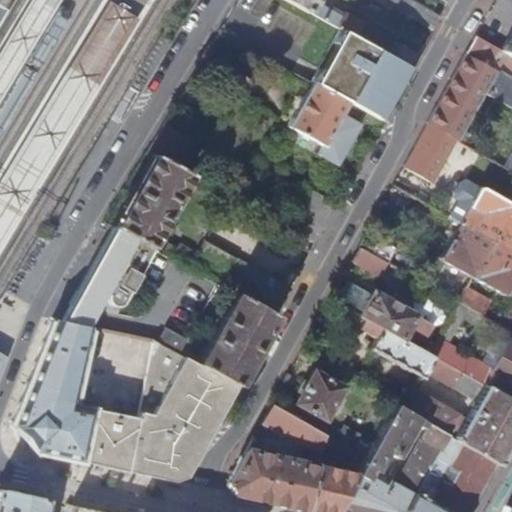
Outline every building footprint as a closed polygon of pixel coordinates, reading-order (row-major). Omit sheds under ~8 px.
[(138,17),(110,0),(109,0),(0,184),(0,249),(123,42),(132,27),(138,17)] [(0,104),(63,0),(29,0),(0,50),(0,104)] [(314,4),(316,0),(285,0),(345,33),(352,37),(360,23),(344,14),(341,18),(314,4)] [(405,15),(433,30),(441,16),(413,1),(411,0),(395,0),(394,5),(407,12),(405,15)] [(413,0),(413,1),(441,16),(449,0),(413,0)] [(511,29),(499,53),(511,59),(511,29)] [(357,109),(378,120),(385,108),(390,107),(390,106),(402,85),(401,81),(408,68),(394,60),(361,42),(352,37),(345,33),(339,44),(334,45),(321,68),(323,73),(316,85),(346,102),(355,107),(357,109)] [(511,59),(499,53),(473,38),(466,51),(468,60),(495,75),(484,95),(511,110),(511,59)] [(402,46),(394,60),(408,68),(411,69),(419,55),(402,46)] [(466,51),(425,125),(448,138),(475,90),(484,95),(495,75),(468,60),(466,51)] [(318,154),(336,164),(360,124),(351,119),(340,114),(346,102),(316,85),(311,83),(287,125),(323,146),(318,154)] [(211,104),(185,88),(176,104),(202,119),(211,104)] [(191,141),(163,125),(146,152),(151,155),(176,168),(191,141)] [(450,153),(456,142),(448,138),(425,125),(401,167),(424,180),(442,149),(450,153)] [(149,248),(189,176),(186,174),(176,168),(151,155),(111,227),(119,232),(149,248)] [(457,205),(450,218),(459,223),(491,241),(511,204),(480,187),(477,193),(468,188),(458,188),(453,197),(457,205)] [(310,190),(288,230),(313,243),(335,204),(310,190)] [(511,204),(491,241),(511,253),(511,204)] [(438,261),(471,278),(491,241),(459,223),(438,261)] [(96,292),(103,294),(104,300),(106,303),(108,306),(112,306),(116,306),(119,305),(123,302),(126,297),(152,250),(149,248),(119,232),(109,250),(101,246),(69,306),(87,309),(96,292)] [(393,249),(365,232),(356,248),(385,264),(393,249)] [(505,297),(511,284),(511,253),(491,241),(471,278),(505,297)] [(192,267),(274,313),(288,288),(205,243),(192,267)] [(181,246),(172,261),(186,268),(193,253),(181,246)] [(377,277),(385,264),(356,248),(349,261),(377,277)] [(488,303),(464,290),(456,304),(480,317),(488,303)] [(373,291),(359,316),(400,339),(403,334),(418,344),(431,323),(373,291)] [(235,296),(196,364),(234,384),(250,356),(273,316),(235,296)] [(490,337),(496,327),(480,317),(456,304),(436,339),(445,345),(459,320),(490,337)] [(368,349),(420,378),(422,379),(428,369),(433,359),(428,355),(400,339),(359,316),(348,309),(342,320),(374,338),(368,349)] [(73,396),(86,327),(85,327),(61,322),(51,320),(10,423),(10,424),(11,426),(33,452),(73,460),(123,471),(135,419),(91,410),(92,400),(73,396)] [(167,328),(158,343),(180,355),(188,340),(167,328)] [(489,370),(445,345),(436,339),(428,355),(433,359),(447,367),(460,374),(483,387),(489,377),(486,374),(489,370)] [(183,477),(234,384),(196,364),(180,355),(158,343),(153,340),(135,419),(123,471),(139,475),(171,481),(183,477)] [(511,345),(505,341),(489,370),(486,374),(489,377),(483,387),(511,403),(511,345)] [(442,377),(447,367),(433,359),(428,369),(442,377)] [(323,429),(342,392),(310,374),(289,410),(323,429)] [(419,396),(408,415),(425,425),(430,428),(445,436),(496,466),(511,437),(511,403),(483,387),(460,374),(453,389),(475,401),(463,420),(419,396)] [(297,462),(244,451),(226,483),(230,495),(263,502),(305,511),(316,466),(319,453),(323,435),(320,433),(286,414),(269,404),(260,422),(300,445),(297,462)] [(421,431),(425,425),(408,415),(402,411),(392,406),(364,459),(355,475),(335,511),(402,511),(445,436),(430,428),(395,487),(381,480),(383,475),(376,471),(385,454),(395,459),(413,427),(421,431)] [(345,463),(351,451),(323,435),(319,453),(345,463)] [(470,511),(488,479),(496,466),(445,436),(402,511),(470,511)] [(340,472),(316,466),(305,511),(307,511),(335,511),(355,475),(340,472)] [(0,511),(42,511),(46,497),(24,493),(0,487),(0,511)]
